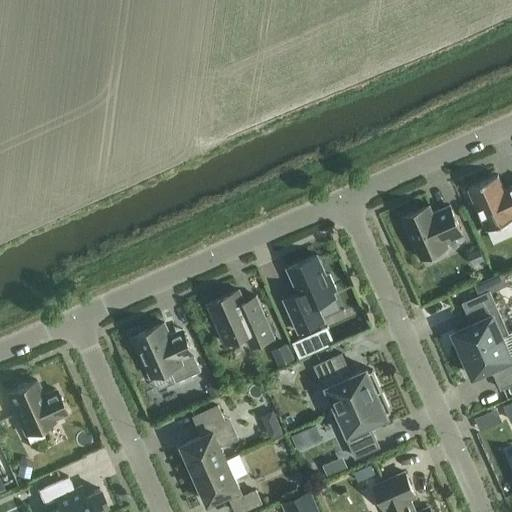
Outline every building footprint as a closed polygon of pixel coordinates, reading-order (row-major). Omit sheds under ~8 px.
[(511,185),(504,189),(498,174),(468,187),(486,230),(511,218),(511,185)] [(446,241),(462,233),(449,204),(433,212),(429,204),(402,217),(420,257),(448,245),(446,241)] [(329,274),(326,275),(317,254),(287,267),(298,292),(284,299),(298,331),(323,320),(316,304),(335,296),(332,290),(335,289),(329,274)] [(256,295),(243,301),(238,289),(208,303),(225,343),(245,334),(250,346),(274,336),(256,295)] [(460,354),(502,336),(493,315),(499,312),(489,290),(462,302),(472,323),(453,331),(457,339),(454,341),(460,354)] [(182,329),(169,335),(164,322),(134,335),(151,375),(169,368),(175,382),(200,370),(182,329)] [(511,331),(502,336),(460,354),(466,368),(469,367),(473,375),(491,367),(501,388),(511,382),(511,331)] [(338,354),(314,364),(324,388),(326,387),(337,410),(381,390),(372,369),(369,371),(367,367),(348,376),(338,354)] [(56,389),(43,394),(36,379),(27,383),(24,382),(17,385),(16,389),(7,393),(25,434),(55,420),(53,418),(66,412),(56,389)] [(381,390),(337,410),(347,433),(345,433),(355,456),(379,446),(369,424),(388,415),(387,412),(390,410),(381,390)] [(511,394),(484,401),(490,427),(511,422),(509,412),(511,411),(511,394)] [(191,474),(226,459),(214,431),(227,425),(218,405),(194,416),(202,434),(182,443),(188,456),(184,458),(191,474)] [(273,409),(260,415),(270,438),(283,433),(273,409)] [(80,453),(75,442),(60,448),(65,459),(80,453)] [(226,459),(191,474),(199,491),(202,489),(208,502),(228,493),(237,511),(261,501),(255,490),(243,496),(226,459)] [(431,511),(429,506),(416,511),(415,511),(409,498),(415,495),(404,472),(374,485),(385,509),(387,508),(388,511),(431,511)] [(58,511),(104,511),(102,506),(107,504),(99,488),(85,494),(80,485),(73,488),(68,476),(38,489),(44,502),(55,498),(59,506),(56,507),(58,511)] [(318,511),(308,490),(283,501),(287,511),(318,511)]
